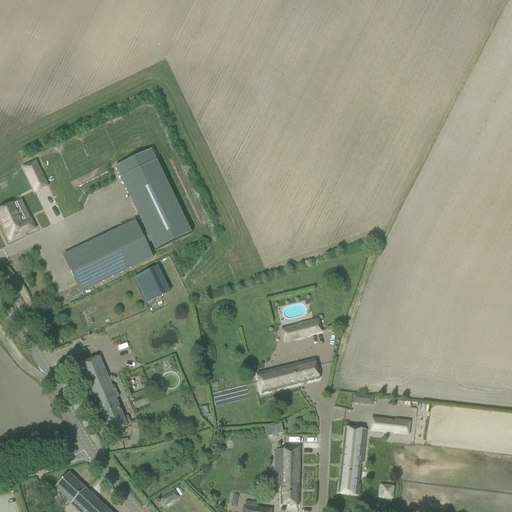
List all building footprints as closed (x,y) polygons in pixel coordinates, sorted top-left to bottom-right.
[(191,234),(151,151),(115,168),(143,228),(139,230),(144,240),(148,238),(155,251),(191,234)] [(45,168),(32,174),(43,196),(55,190),(45,168)] [(14,203),(0,209),(0,214),(8,231),(6,231),(11,241),(36,229),(32,219),(24,223),(14,203)] [(134,221),(63,256),(80,292),(152,257),(146,245),(141,236),(134,221)] [(158,267),(152,269),(133,278),(146,304),(170,292),(158,267)] [(294,337),(295,340),(309,337),(309,336),(322,333),(319,320),(299,325),(300,326),(292,327),(294,337)] [(108,435),(118,431),(127,427),(115,399),(116,399),(115,396),(117,395),(114,390),(112,390),(98,357),(79,365),(108,435)] [(315,360),(257,374),(261,394),(320,380),(315,360)] [(353,394),(352,402),(373,405),(374,397),(353,394)] [(136,410),(149,404),(146,395),(132,400),(136,410)] [(389,421),(372,419),(371,432),(387,434),(388,433),(394,433),(394,434),(409,436),(410,422),(395,420),(395,422),(389,422),(389,421)] [(264,428),(266,437),(275,435),(273,426),(264,428)] [(366,431),(345,428),(338,494),(358,497),(360,485),(358,485),(360,465),(362,465),(366,431)] [(299,447),(284,446),(284,450),(276,450),(275,471),(275,476),(281,476),(280,506),(298,507),(299,468),(298,468),(298,464),(299,464),(299,447)] [(108,511),(68,473),(54,488),(71,504),(70,504),(77,511),(108,511)] [(379,485),(378,499),(394,500),(394,485),(379,485)] [(174,490),(161,498),(165,506),(179,498),(174,490)]
